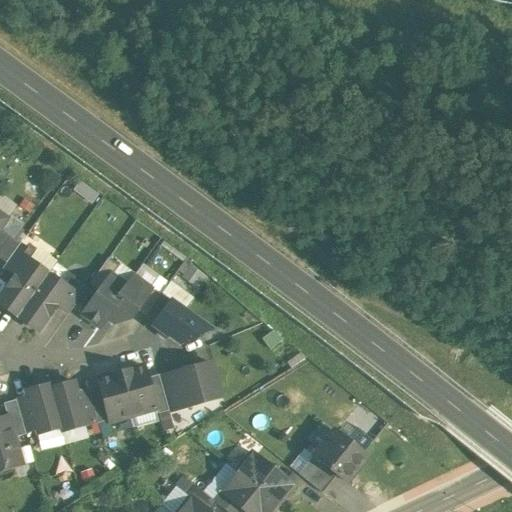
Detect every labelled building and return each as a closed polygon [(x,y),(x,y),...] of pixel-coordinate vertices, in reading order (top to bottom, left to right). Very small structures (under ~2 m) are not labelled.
[(0,230),(0,259),(6,263),(19,245),(20,244),(0,230)] [(6,263),(3,268),(15,276),(16,277),(27,260),(28,261),(33,255),(19,245),(6,263)] [(107,259),(89,284),(99,291),(110,276),(111,276),(118,267),(107,259)] [(15,276),(0,297),(0,304),(17,317),(47,275),(28,261),(27,260),(16,277),(15,276)] [(47,275),(17,317),(38,332),(56,306),(56,305),(67,289),(66,288),(47,275)] [(99,291),(82,315),(99,327),(106,317),(105,317),(126,288),(126,287),(111,276),(110,276),(99,291)] [(150,290),(133,277),(126,287),(126,288),(105,317),(106,317),(114,323),(129,319),(136,309),(150,290)] [(84,291),(71,282),(66,288),(67,289),(56,305),(56,306),(68,314),(84,291)] [(175,285),(169,294),(186,307),(193,297),(175,285)] [(159,296),(150,290),(136,309),(145,316),(159,296)] [(145,316),(144,318),(154,325),(170,302),(161,295),(159,296),(145,316)] [(211,331),(170,302),(154,325),(152,327),(168,337),(169,336),(180,344),(211,331)] [(210,363),(175,373),(175,374),(183,401),(185,407),(219,398),(210,363)] [(143,367),(133,370),(132,369),(120,373),(132,416),(154,409),(155,409),(146,378),(143,367)] [(120,373),(107,376),(107,377),(97,380),(98,385),(108,420),(109,422),(132,416),(120,373)] [(175,374),(159,379),(166,406),(183,401),(175,374)] [(158,375),(146,378),(155,409),(154,409),(155,415),(168,411),(166,406),(159,379),(158,375)] [(50,389),(61,428),(60,428),(61,432),(84,425),(85,425),(75,392),(73,383),(50,389)] [(49,385),(25,392),(27,396),(36,430),(37,434),(60,428),(61,428),(50,389),(49,385)] [(98,385),(87,389),(97,424),(108,420),(98,385)] [(87,389),(75,392),(85,425),(84,425),(84,427),(97,424),(87,389)] [(27,396),(15,399),(15,400),(25,434),(36,430),(27,396)] [(15,400),(3,404),(6,417),(8,417),(14,438),(25,435),(25,434),(15,400)] [(6,417),(0,419),(0,471),(16,467),(11,448),(16,447),(14,438),(8,417),(6,417)] [(333,431),(314,455),(336,475),(346,482),(366,457),(354,447),(356,445),(355,444),(349,439),(348,439),(346,441),(333,431)] [(292,486),(252,453),(236,472),(277,505),(292,486)] [(314,455),(298,475),(322,493),(336,475),(314,455)] [(270,511),(277,505),(236,472),(220,492),(239,507),(245,511),(270,511)] [(213,501),(191,484),(183,493),(189,498),(190,498),(207,511),(209,511),(216,504),(213,501)] [(235,511),(239,507),(220,492),(213,501),(216,504),(226,511),(235,511)] [(207,511),(190,498),(189,498),(178,511),(207,511)]
